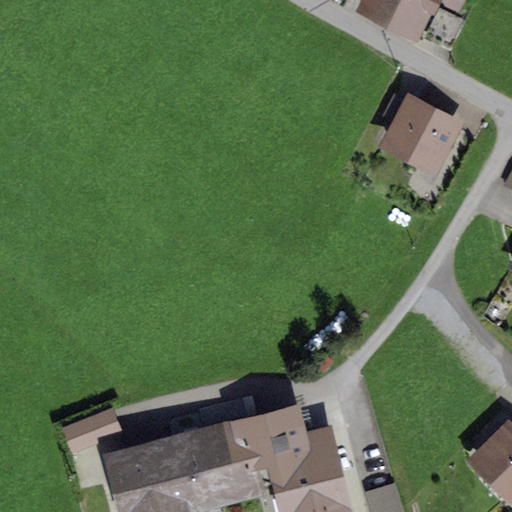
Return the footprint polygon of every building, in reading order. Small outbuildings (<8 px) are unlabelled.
[(370,0),(368,5),(390,16),(397,0),(370,0)] [(459,10),(463,0),(397,0),(390,16),(413,28),(426,0),(446,0),(445,3),(459,10)] [(453,43),(465,20),(439,7),(428,30),(453,43)] [(398,122),(389,140),(434,163),(454,126),(395,95),(385,114),(398,122)] [(105,432),(98,416),(67,428),(74,444),(105,432)] [(261,479),(279,474),(274,447),(269,427),(243,434),(241,425),(114,457),(127,511),(150,511),(257,485),(254,476),(260,475),(261,479)] [(480,458),(511,489),(511,433),(508,429),(480,458)] [(345,511),(326,434),(274,447),(279,474),(288,511),(345,511)] [(398,511),(390,485),(363,493),(368,511),(398,511)]
